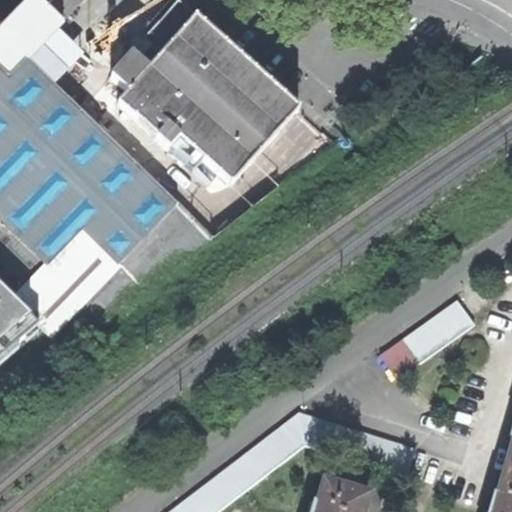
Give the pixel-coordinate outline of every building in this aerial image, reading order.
[(229,189),(297,113),(245,66),(196,21),(149,72),(132,56),(112,79),(128,93),(116,106),(167,152),(178,141),(229,189)] [(0,40),(0,278),(47,335),(180,216),(0,40)] [(0,374),(47,335),(0,278),(0,374)] [(402,381),(477,324),(459,299),(383,356),(402,381)] [(221,511),(307,448),(406,480),(416,450),(300,414),(170,511),(221,511)] [(511,511),(511,471),(509,471),(496,511),(511,511)] [(326,485),(318,511),(363,511),(368,498),(326,485)]
